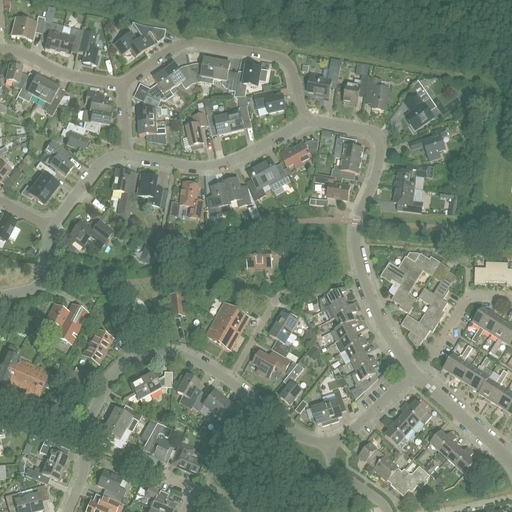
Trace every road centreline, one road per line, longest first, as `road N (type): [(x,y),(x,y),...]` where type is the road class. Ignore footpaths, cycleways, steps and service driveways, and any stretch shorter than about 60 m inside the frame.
road 1 (residential): [(413,372),(386,333),(357,257),(355,233),(376,172),(378,138),(360,128),(305,124)]
road 2 (residential): [(305,124),(279,58),(180,44),(121,85)]
road 3 (residential): [(228,381),(174,352),(126,363),(86,420),(83,449)]
road 4 (residential): [(305,124),(212,168),(121,158)]
road 5 (residential): [(413,372),(467,297),(511,301)]
road 6 (residential): [(511,464),(413,372)]
road 7 (residential): [(305,288),(278,296),(228,381)]
road 8 (residential): [(0,51),(121,85)]
